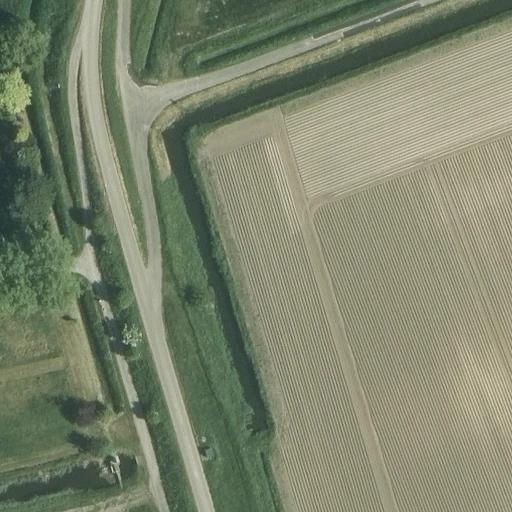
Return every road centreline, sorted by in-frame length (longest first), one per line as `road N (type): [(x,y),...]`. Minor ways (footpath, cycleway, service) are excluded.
road 1 (unclassified): [(132,112),(431,0)]
road 2 (unclassified): [(144,305),(116,216),(93,95),(95,0)]
road 3 (unclassified): [(204,511),(144,305)]
road 4 (unclassified): [(144,305),(152,267),(132,112)]
